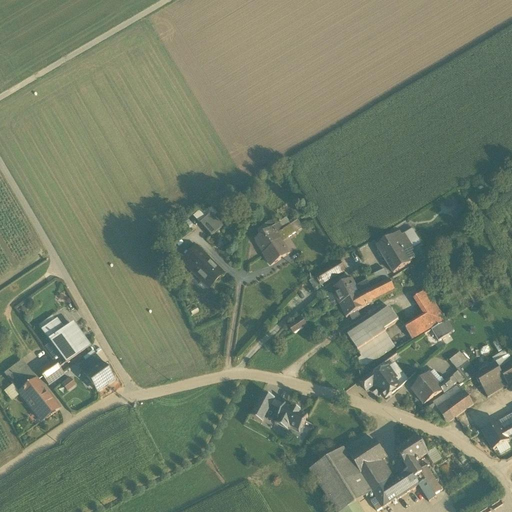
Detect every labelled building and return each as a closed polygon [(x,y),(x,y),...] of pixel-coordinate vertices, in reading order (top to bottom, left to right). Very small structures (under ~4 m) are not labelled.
[(453,196),(445,200),(449,208),(457,204),(453,196)] [(199,225),(210,238),(222,229),(210,215),(199,225)] [(255,230),(260,237),(263,235),(262,233),(268,229),(266,227),(271,224),(269,221),(255,230)] [(275,228),(279,234),(288,227),(284,221),(273,228),(274,229),(275,228)] [(299,221),(293,225),(298,232),(304,228),(299,221)] [(272,229),(273,230),(274,229),(273,228),(271,224),(266,227),(268,229),(262,233),(263,235),(272,229)] [(292,233),(288,227),(279,234),(281,235),(278,237),(280,241),(292,233)] [(254,241),(263,255),(272,249),(269,244),(270,243),(268,241),(276,235),(273,230),(272,229),(263,235),(260,237),(254,241)] [(407,236),(412,244),(418,241),(413,232),(407,236)] [(278,237),(276,235),(268,241),(270,243),(269,244),(272,249),(263,255),(271,266),(289,254),(280,241),(278,237)] [(394,238),(402,251),(409,246),(412,244),(407,236),(400,241),(396,235),(393,237),(394,239),(394,238)] [(386,261),(402,251),(394,238),(394,239),(378,248),(386,261)] [(402,251),(409,263),(416,258),(416,257),(415,258),(412,254),(413,253),(409,246),(402,251)] [(181,264),(195,277),(201,272),(203,274),(212,264),(196,248),(181,264)] [(410,264),(409,263),(402,251),(386,261),(394,274),(410,264)] [(316,278),(321,286),(341,275),(340,273),(344,270),(340,263),(324,272),(316,278)] [(195,277),(207,289),(222,274),(212,264),(203,274),(201,272),(195,277)] [(380,274),(385,284),(390,282),(390,281),(385,272),(380,274)] [(367,282),(372,290),(379,287),(373,276),(366,280),(367,282)] [(340,307),(360,296),(356,288),(352,280),(332,291),(340,307)] [(367,282),(356,288),(360,296),(367,293),(372,290),(367,282)] [(367,293),(372,303),(395,292),(390,282),(385,284),(379,287),(372,290),(367,293)] [(413,340),(445,321),(426,292),(416,299),(427,317),(406,330),(413,340)] [(372,303),(367,293),(360,296),(340,307),(346,319),(373,304),(372,303)] [(357,361),(361,367),(365,364),(367,367),(395,348),(384,332),(398,323),(390,310),(347,338),(361,359),(357,361)] [(37,325),(42,332),(54,323),(50,316),(37,325)] [(290,328),(294,335),(305,328),(300,321),(290,328)] [(42,332),(49,342),(63,332),(56,322),(54,323),(42,332)] [(449,322),(442,324),(449,336),(454,331),(449,322)] [(431,331),(438,343),(449,336),(442,324),(431,331)] [(61,358),(66,364),(88,348),(72,326),(63,332),(49,342),(51,343),(61,358)] [(55,362),(61,358),(51,343),(44,348),(55,362)] [(492,359),(495,365),(508,357),(505,352),(492,359)] [(86,363),(92,371),(100,365),(94,357),(91,353),(83,359),(86,363)] [(449,362),(451,365),(458,358),(474,377),(475,377),(478,375),(460,353),(449,362)] [(511,362),(508,357),(495,365),(478,375),(475,377),(483,391),(504,379),(508,386),(511,383),(511,362)] [(451,365),(466,383),(474,377),(458,358),(451,365)] [(20,394),(21,395),(37,383),(22,363),(5,375),(14,386),(20,394)] [(38,372),(49,386),(58,379),(56,375),(60,372),(58,369),(52,363),(38,372)] [(79,368),(97,393),(112,381),(100,365),(92,371),(86,363),(79,368)] [(395,363),(388,368),(396,379),(403,374),(395,363)] [(383,364),(372,372),(376,377),(387,369),(383,364)] [(382,395),(385,400),(392,395),(390,392),(398,386),(393,381),(396,379),(388,368),(387,369),(376,377),(372,380),(376,385),(373,388),(379,397),(382,395)] [(434,371),(429,376),(439,387),(445,382),(441,378),(440,379),(434,371)] [(359,382),(367,393),(373,388),(376,385),(372,380),(376,377),(372,372),(359,382)] [(412,390),(424,405),(442,392),(443,392),(439,387),(429,376),(428,375),(412,390)] [(69,378),(61,385),(67,393),(75,387),(69,378)] [(442,392),(444,394),(453,386),(448,379),(445,382),(439,387),(443,392),(442,392)] [(504,379),(483,391),(487,398),(508,386),(504,379)] [(20,395),(40,421),(57,408),(37,383),(21,395),(20,395)] [(6,392),(12,400),(20,394),(14,386),(6,392)] [(435,418),(448,424),(473,405),(465,393),(463,394),(458,387),(433,403),(434,405),(429,408),(435,418)] [(263,393),(250,417),(262,423),(271,406),(274,401),(275,399),(263,393)] [(274,401),(271,406),(282,412),(284,407),(274,401)] [(293,408),(293,409),(285,405),(284,407),(282,412),(274,425),(287,432),(290,428),(299,433),(308,417),(300,413),(301,412),(293,408)] [(511,415),(498,424),(498,423),(482,433),(493,451),(496,449),(507,443),(509,442),(508,441),(511,438),(511,415)] [(409,471),(409,472),(417,467),(415,463),(428,455),(428,454),(417,438),(409,443),(410,444),(403,448),(402,447),(396,451),(407,468),(409,471)] [(350,458),(361,475),(381,461),(386,458),(375,441),(350,458)] [(507,443),(496,449),(500,456),(511,450),(507,443)] [(310,471),(336,511),(344,511),(357,503),(373,493),(361,475),(350,458),(349,458),(344,449),(310,471)] [(428,455),(434,464),(441,459),(435,450),(428,454),(428,455)] [(385,468),(381,461),(361,475),(373,493),(373,494),(394,481),(393,481),(385,468)] [(420,471),(417,467),(409,472),(409,471),(401,476),(393,481),(394,481),(373,494),(383,509),(397,499),(397,500),(419,486),(422,493),(430,488),(422,475),(420,471)] [(430,488),(435,495),(441,491),(426,467),(420,471),(422,475),(430,488)] [(467,490),(472,499),(476,506),(493,495),(484,480),(467,490)] [(422,493),(429,503),(437,498),(435,495),(430,488),(422,493)] [(472,499),(467,490),(447,503),(452,511),(472,499)] [(362,511),(357,503),(344,511),(362,511)]
